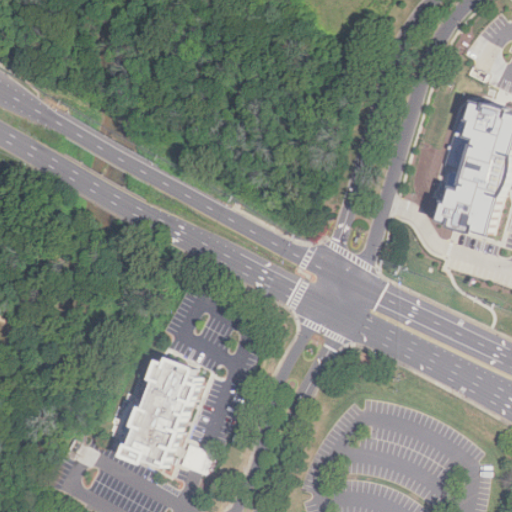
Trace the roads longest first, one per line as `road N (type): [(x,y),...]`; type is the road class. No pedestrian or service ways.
road 1 (secondary): [(511,360),(153,178)]
road 2 (residential): [(344,316),(435,48),(471,0)]
road 3 (residential): [(433,0),(398,57),(330,272)]
road 4 (residential): [(319,305),(275,392),(235,511)]
road 5 (residential): [(260,511),(344,316)]
road 6 (secondary): [(344,316),(490,387)]
